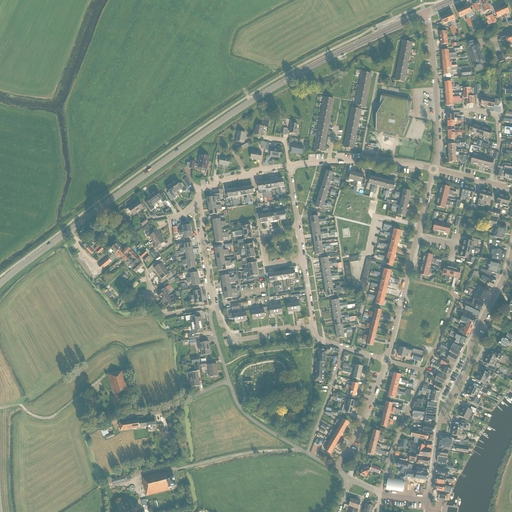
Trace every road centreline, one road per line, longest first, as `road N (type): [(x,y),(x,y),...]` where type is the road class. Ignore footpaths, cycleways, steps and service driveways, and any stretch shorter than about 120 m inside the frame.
road 1 (secondary): [(0,283),(251,101),(422,13)]
road 2 (unclassified): [(428,500),(440,416),(511,250)]
road 3 (residential): [(433,168),(372,160),(289,166)]
road 4 (residential): [(379,493),(424,371)]
road 5 (residential): [(385,360),(417,235)]
road 6 (residential): [(335,469),(385,360)]
road 7 (residential): [(213,305),(242,339),(313,326)]
